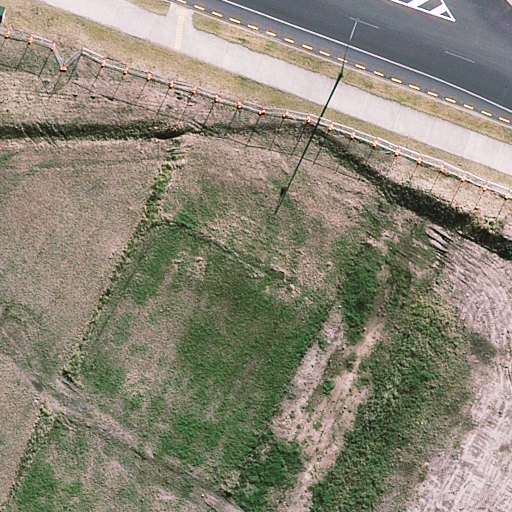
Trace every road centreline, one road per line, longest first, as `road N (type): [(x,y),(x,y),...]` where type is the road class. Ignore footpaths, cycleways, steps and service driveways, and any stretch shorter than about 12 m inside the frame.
road 1 (residential): [(279,511),(430,225)]
road 2 (secondary): [(511,76),(295,0)]
